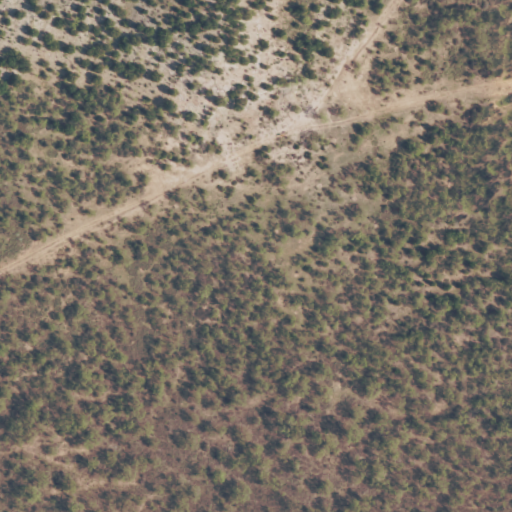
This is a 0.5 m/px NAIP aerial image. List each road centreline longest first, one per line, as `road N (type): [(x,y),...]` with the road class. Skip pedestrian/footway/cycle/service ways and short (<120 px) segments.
road 1 (residential): [(0,280),(260,169),(357,108),(511,88)]
road 2 (residential): [(440,0),(382,108)]
